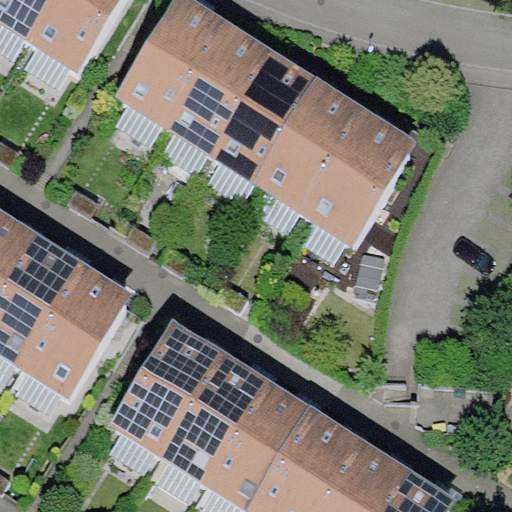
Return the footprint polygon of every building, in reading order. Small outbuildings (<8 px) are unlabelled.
[(0,0),(0,22),(14,0),(0,0)] [(0,36),(37,61),(76,0),(14,0),(0,22),(0,36)] [(142,0),(76,0),(37,61),(83,91),(142,0)] [(176,146),(238,52),(193,22),(131,117),(176,146)] [(220,175),(282,81),(238,52),(176,146),(220,175)] [(264,204),(326,109),(282,81),(220,175),(264,204)] [(308,232),(370,138),(326,109),(264,204),(308,232)] [(416,168),(370,138),(308,232),(354,262),(416,168)] [(0,325),(40,266),(0,239),(0,325)] [(0,375),(21,389),(83,295),(40,266),(0,325),(0,375)] [(129,325),(83,295),(21,389),(66,419),(129,325)] [(170,478),(232,383),(188,354),(126,448),(170,478)] [(215,507),(277,413),(232,383),(170,478),(215,507)] [(222,511),(274,511),(321,441),(277,413),(215,507),(222,511)] [(336,511),(364,470),(321,441),(274,511),(336,511)] [(402,511),(410,500),(364,470),(336,511),(402,511)] [(429,511),(410,500),(402,511),(429,511)]
